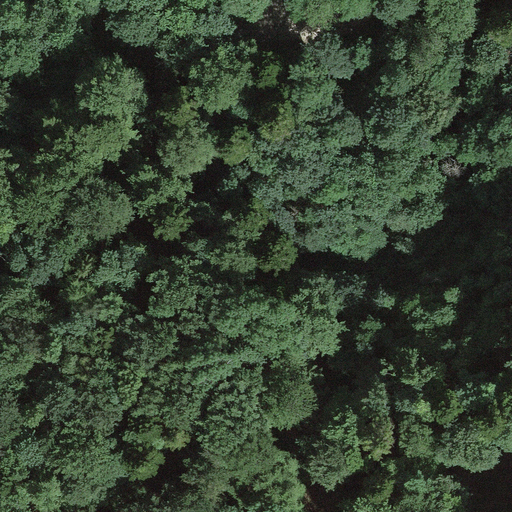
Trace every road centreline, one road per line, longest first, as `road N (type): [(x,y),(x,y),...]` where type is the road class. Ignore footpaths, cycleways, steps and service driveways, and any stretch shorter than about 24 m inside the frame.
road 1 (track): [(287,0),(171,46),(0,77)]
road 2 (track): [(511,46),(363,43),(339,34)]
